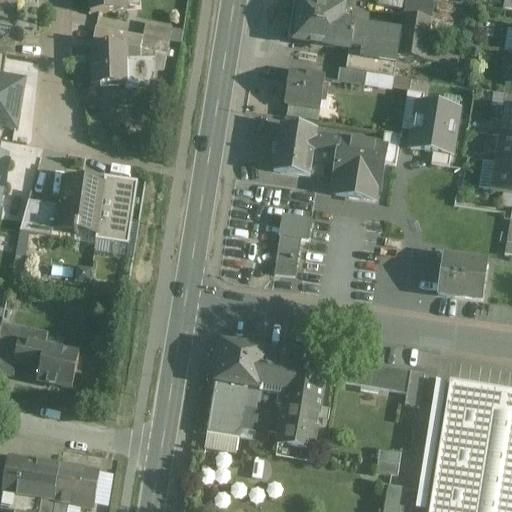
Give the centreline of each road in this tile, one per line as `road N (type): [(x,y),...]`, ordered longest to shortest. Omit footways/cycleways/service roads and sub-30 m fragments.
road 1 (residential): [(186,294),(511,344)]
road 2 (secondary): [(233,0),(186,294)]
road 3 (residential): [(0,414),(161,452)]
road 4 (secondary): [(186,294),(161,452)]
road 5 (residential): [(57,0),(58,127)]
